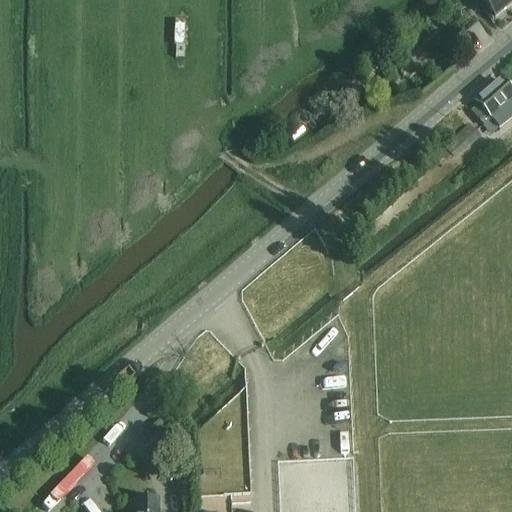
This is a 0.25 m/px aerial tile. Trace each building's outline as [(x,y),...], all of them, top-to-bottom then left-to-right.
[(511,0),(471,0),(473,1),(474,0),(476,0),(489,15),(493,20),(511,4),(511,0)] [(479,22),(463,35),(475,49),(490,36),(479,22)] [(482,127),(511,101),(511,96),(498,80),(473,101),(477,105),(469,112),(482,127)] [(340,90),(339,95),(342,100),(349,101),(354,98),(355,92),(351,87),(345,86),(340,90)] [(442,148),(446,153),(450,158),(476,135),(467,125),(442,148)] [(157,511),(157,502),(135,503),(135,511),(157,511)]
